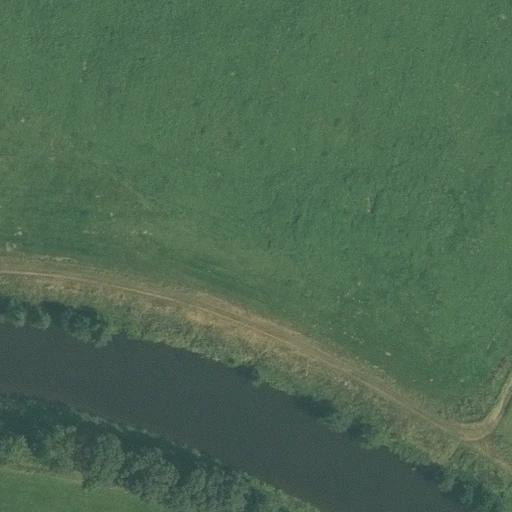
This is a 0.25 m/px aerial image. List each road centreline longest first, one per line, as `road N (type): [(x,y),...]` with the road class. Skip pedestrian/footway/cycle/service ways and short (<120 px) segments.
road 1 (track): [(511,469),(366,380),(199,303),(0,269)]
road 2 (track): [(0,461),(161,494),(200,511)]
